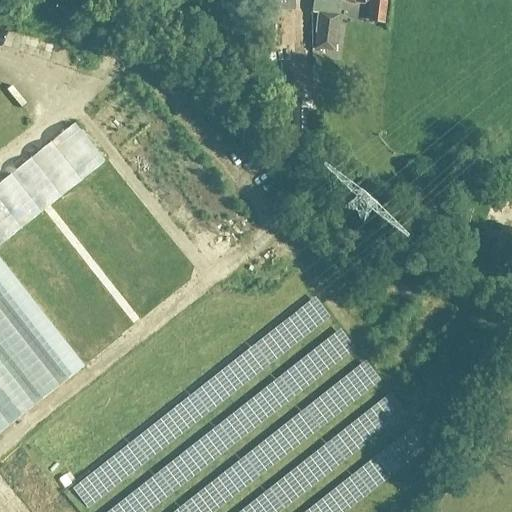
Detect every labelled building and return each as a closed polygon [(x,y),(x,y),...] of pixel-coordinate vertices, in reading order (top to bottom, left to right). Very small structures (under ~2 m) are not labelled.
[(334,52),(338,16),(311,13),(311,33),(316,33),(314,50),(334,52)] [(313,103),(294,103),(294,140),(313,140),(313,103)] [(76,125),(1,183),(0,183),(0,244),(103,160),(76,125)] [(127,157),(207,268),(253,234),(227,198),(203,215),(192,200),(182,208),(172,193),(168,196),(156,180),(150,184),(129,155),(127,157)] [(511,238),(498,234),(488,261),(491,262),(486,274),(510,283),(511,278),(511,238)] [(0,256),(0,428),(84,363),(0,256)] [(406,320),(374,345),(392,369),(425,344),(406,320)]
